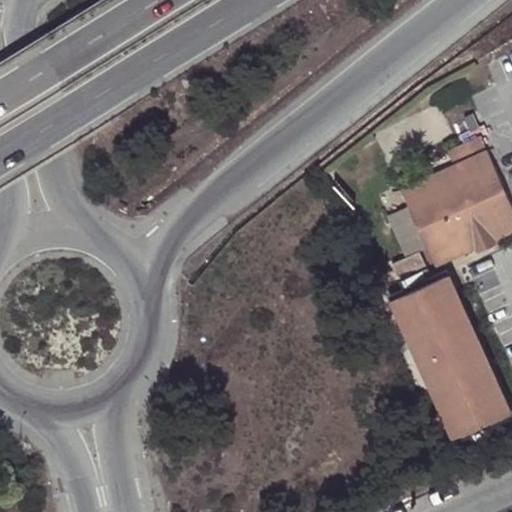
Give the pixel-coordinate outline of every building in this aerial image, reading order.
[(476,111),(468,115),(474,129),(482,125),(476,111)] [(485,134),(452,149),(456,157),(489,143),(485,134)] [(511,231),(511,195),(492,151),(435,177),(442,192),(412,206),(431,247),(438,264),(479,246),(481,251),(500,243),(497,238),(511,231)] [(435,177),(405,190),(412,206),(442,192),(435,177)] [(431,247),(412,206),(391,215),(410,257),(423,251),(431,247)] [(430,265),(423,251),(410,257),(396,263),(402,277),(430,265)] [(446,270),(382,300),(448,446),(511,417),(511,416),(455,291),(448,294),(503,415),(452,438),(391,301),(448,275),(446,270)] [(503,415),(448,294),(455,291),(448,275),(391,301),(452,438),(503,415)]
